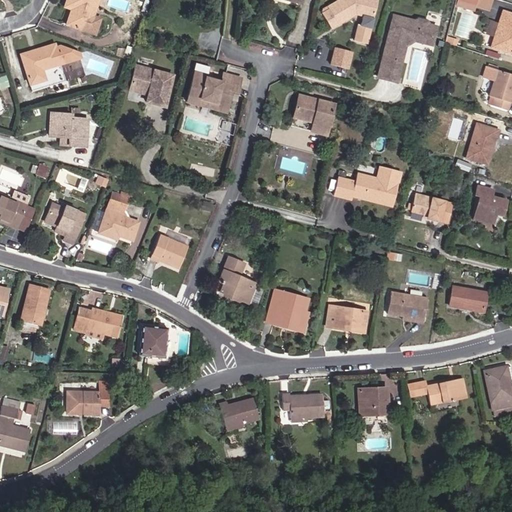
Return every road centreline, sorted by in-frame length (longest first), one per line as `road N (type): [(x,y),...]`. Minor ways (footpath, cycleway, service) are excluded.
road 1 (residential): [(511,336),(434,356),(238,375)]
road 2 (residential): [(238,375),(166,400),(66,467),(0,493)]
road 3 (residential): [(180,312),(232,183),(266,60)]
road 4 (residential): [(180,312),(133,290),(0,256)]
